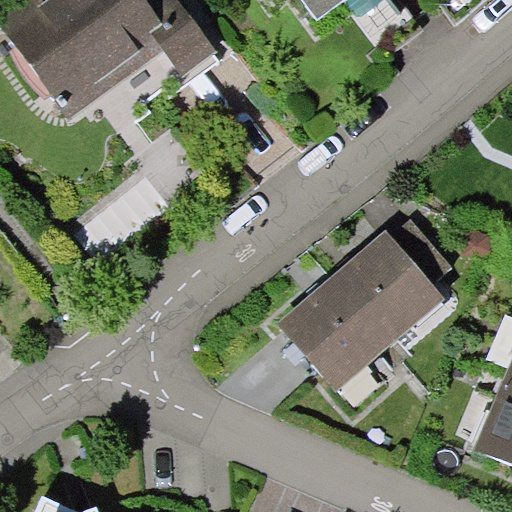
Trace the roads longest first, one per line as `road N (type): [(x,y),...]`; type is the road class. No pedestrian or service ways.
road 1 (residential): [(511,15),(87,372)]
road 2 (residential): [(87,372),(413,511)]
